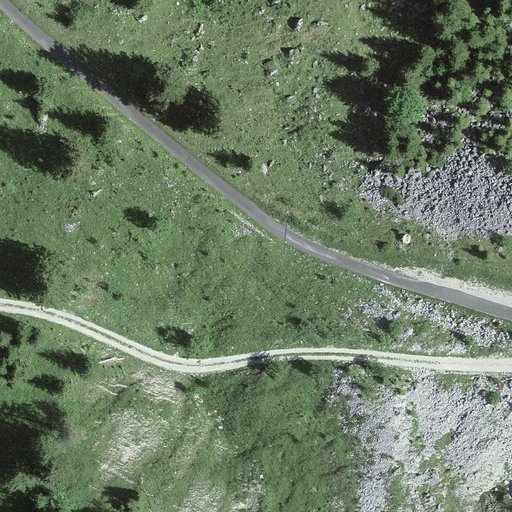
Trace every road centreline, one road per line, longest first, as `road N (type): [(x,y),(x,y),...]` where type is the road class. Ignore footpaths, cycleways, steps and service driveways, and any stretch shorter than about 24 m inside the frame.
road 1 (track): [(26,0),(249,215),(302,252),(511,319)]
road 2 (track): [(511,367),(335,362),(189,370),(68,321),(0,309)]
